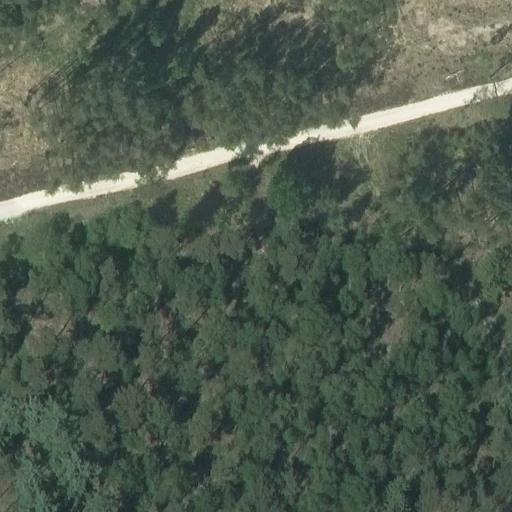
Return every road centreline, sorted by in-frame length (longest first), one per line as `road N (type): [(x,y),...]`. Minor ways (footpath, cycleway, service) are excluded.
road 1 (track): [(0,210),(511,86)]
road 2 (track): [(401,511),(511,417)]
